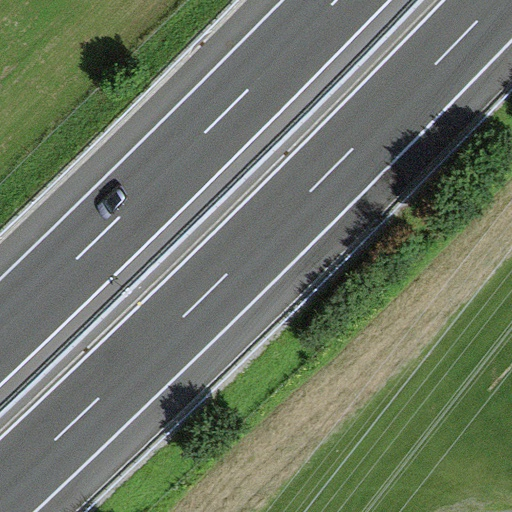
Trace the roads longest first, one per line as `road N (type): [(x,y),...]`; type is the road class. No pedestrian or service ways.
road 1 (motorway): [(0,474),(484,0)]
road 2 (motorway): [(327,0),(0,332)]
